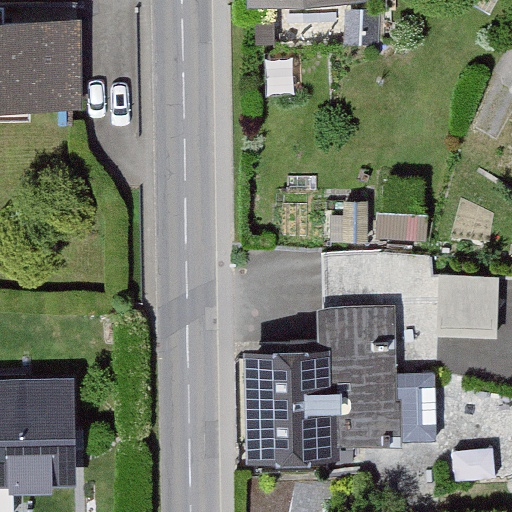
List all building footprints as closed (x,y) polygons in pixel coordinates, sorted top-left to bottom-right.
[(72,20),(0,19),(0,105),(72,106),(72,20)] [(430,216),(379,214),(378,241),(429,243),(430,216)] [(428,277),(429,333),(489,332),(488,276),(428,277)] [(242,435),(242,455),(333,456),(333,442),(388,443),(388,305),(311,305),(311,347),(231,347),(231,435),(242,435)] [(0,378),(0,488),(68,489),(68,379),(0,378)]
